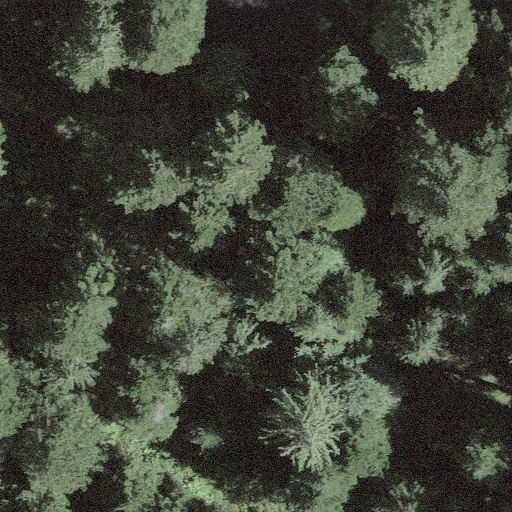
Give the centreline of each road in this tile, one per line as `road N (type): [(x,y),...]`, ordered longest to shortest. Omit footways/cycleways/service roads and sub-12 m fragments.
road 1 (track): [(0,88),(108,186),(280,297),(409,358),(511,375)]
road 2 (track): [(4,95),(227,0)]
